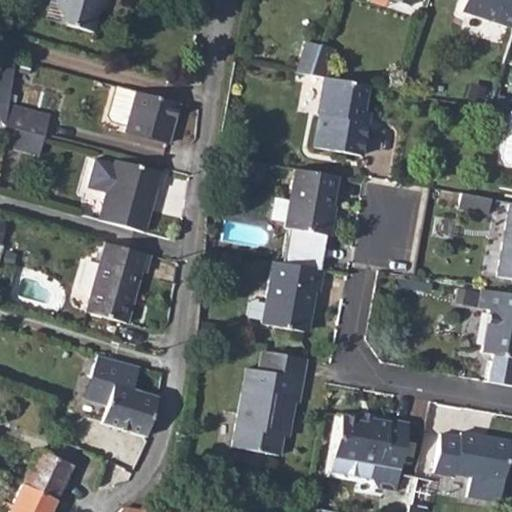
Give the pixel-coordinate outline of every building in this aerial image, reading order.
[(66,0),(65,4),(63,14),(71,31),(98,38),(104,15),(108,2),(114,4),(115,0),(66,0)] [(511,0),(461,0),(458,10),(511,29),(511,24),(511,0)] [(108,2),(104,15),(110,16),(114,4),(108,2)] [(71,31),(63,14),(65,4),(58,3),(52,25),(71,31)] [(317,40),(307,72),(321,74),(322,75),(331,45),(317,40)] [(8,107),(16,60),(0,55),(0,119),(5,127),(8,107)] [(322,75),(321,74),(314,109),(317,110),(311,145),(356,153),(363,120),(356,118),(363,82),(322,75)] [(180,105),(137,94),(118,88),(110,117),(113,122),(129,126),(127,134),(169,146),(180,105)] [(8,107),(5,127),(22,131),(43,137),(49,118),(8,107)] [(511,110),(506,109),(497,156),(500,161),(511,163),(510,169),(511,168),(511,110)] [(5,127),(1,145),(17,149),(22,131),(5,127)] [(22,131),(17,149),(38,155),(43,137),(22,131)] [(115,162),(98,222),(144,235),(157,190),(159,191),(163,176),(115,162)] [(332,174),(293,167),(282,226),(285,226),(278,261),(313,267),(319,233),(325,234),(329,216),(326,215),(332,174)] [(487,198),(458,193),(456,209),(484,214),(487,198)] [(511,202),(506,201),(492,281),(511,284),(511,202)] [(148,257),(103,244),(82,313),(123,325),(139,273),(143,275),(148,257)] [(278,261),(268,259),(256,322),(298,330),(306,288),(313,290),(317,268),(313,267),(278,261)] [(511,294),(475,288),(471,308),(481,309),(473,354),(511,361),(511,294)] [(255,348),(252,366),(297,375),(300,356),(255,348)] [(100,422),(143,438),(156,398),(131,389),(139,366),(95,354),(89,377),(95,379),(89,400),(105,405),(100,422)] [(297,375),(252,366),(241,364),(226,445),(272,453),(278,425),(283,426),(288,399),(292,400),(297,375)] [(95,379),(89,377),(82,398),(89,400),(95,379)] [(334,414),(326,454),(323,470),(365,478),(371,487),(390,490),(403,422),(382,418),(380,421),(365,417),(364,420),(334,414)] [(54,424),(46,427),(43,434),(60,442),(62,439),(67,426),(61,424),(54,424)] [(436,434),(429,471),(449,475),(450,473),(465,476),(462,496),(493,502),(504,442),(456,432),(456,437),(436,434)] [(37,448),(20,483),(54,499),(65,475),(70,464),(37,448)] [(20,483),(6,511),(47,511),(54,499),(20,483)] [(406,503),(403,511),(419,511),(421,505),(406,503)]
